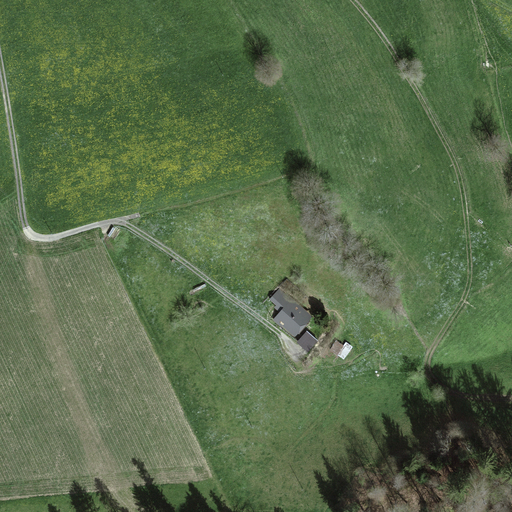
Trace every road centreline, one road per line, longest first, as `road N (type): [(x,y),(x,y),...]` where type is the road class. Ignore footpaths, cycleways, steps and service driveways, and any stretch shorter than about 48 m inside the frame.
road 1 (track): [(121,220),(312,173),(316,159),(235,0)]
road 2 (track): [(349,0),(462,173),(470,243)]
road 3 (track): [(472,0),(511,140)]
